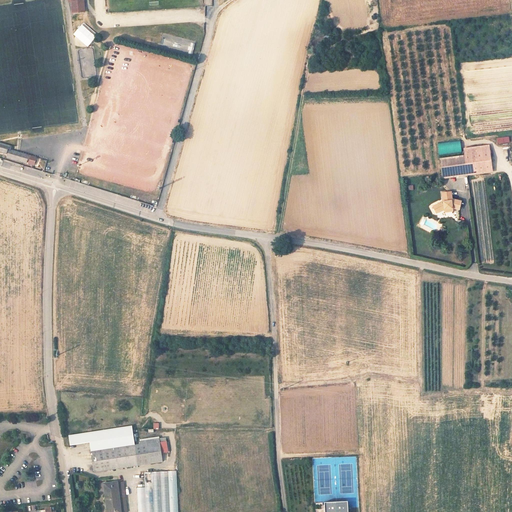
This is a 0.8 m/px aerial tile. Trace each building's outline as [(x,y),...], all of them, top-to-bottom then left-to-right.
[(81,9),(81,0),(70,0),(70,10),(73,10),(73,17),(84,16),(84,9),(81,9)] [(462,153),(461,140),(437,143),(438,155),(462,153)] [(9,149),(11,146),(0,142),(0,152),(5,154),(7,149),(9,149)] [(442,178),(492,172),(489,145),(465,148),(465,155),(440,158),(442,178)] [(30,156),(9,149),(7,158),(26,164),(27,160),(29,160),(30,156)] [(36,158),(31,156),(28,164),(34,165),(36,158)] [(436,215),(444,211),(445,211),(451,209),(453,209),(459,210),(461,202),(451,200),(451,193),(442,194),(443,203),(433,209),(436,215)] [(70,444),(90,442),(91,449),(135,443),(132,425),(69,434),(70,444)] [(161,451),(159,440),(140,443),(135,443),(91,449),(94,469),(162,460),(161,451)] [(138,487),(138,511),(179,511),(178,471),(145,472),(145,487),(138,487)] [(123,493),(122,481),(116,481),(116,480),(105,481),(105,492),(102,492),(103,501),(106,501),(106,511),(118,511),(117,493),(123,493)] [(349,511),(349,503),(326,504),(326,511),(349,511)]
